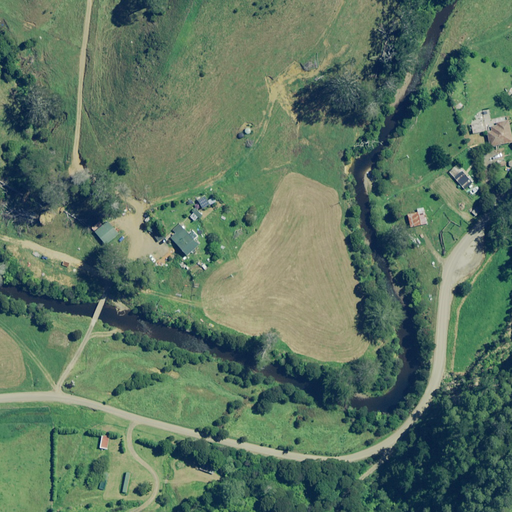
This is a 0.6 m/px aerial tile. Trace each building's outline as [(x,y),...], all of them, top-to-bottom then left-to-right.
[(491,132),(487,133),(490,147),(511,142),(511,136),(509,122),(497,125),(497,126),(490,128),(491,132)] [(211,206),(205,196),(198,201),(204,210),(211,206)] [(483,210),(477,205),(471,212),(477,217),(483,210)] [(428,224),(424,208),(418,210),(418,213),(408,215),(411,228),(428,224)] [(451,221),(445,216),(437,224),(443,230),(451,221)] [(119,235),(108,222),(95,232),(106,245),(119,235)] [(189,235),(180,225),(174,231),(177,234),(172,239),(187,256),(199,246),(194,240),(198,236),(193,231),(189,235)] [(153,235),(158,243),(166,237),(161,230),(153,235)] [(110,437),(102,436),(99,448),(108,450),(110,437)] [(131,473),(127,472),(123,492),(127,493),(131,473)] [(109,475),(103,473),(99,489),(105,491),(109,475)]
